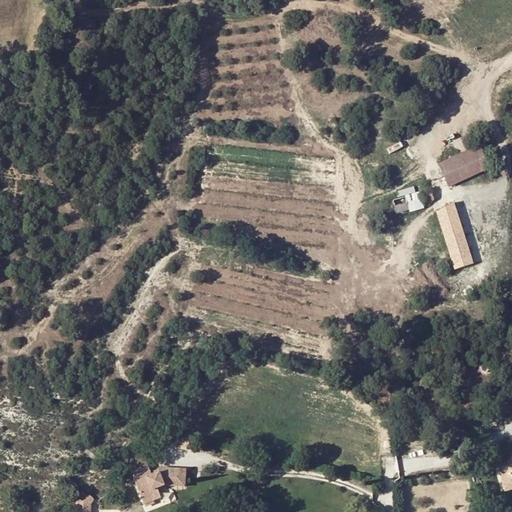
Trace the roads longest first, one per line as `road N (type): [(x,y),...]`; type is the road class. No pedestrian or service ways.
road 1 (track): [(278,7),(286,68),(304,119),(351,172),(359,234),(377,246),(406,247),(445,197)]
road 2 (track): [(492,76),(337,6),(239,14),(196,0)]
